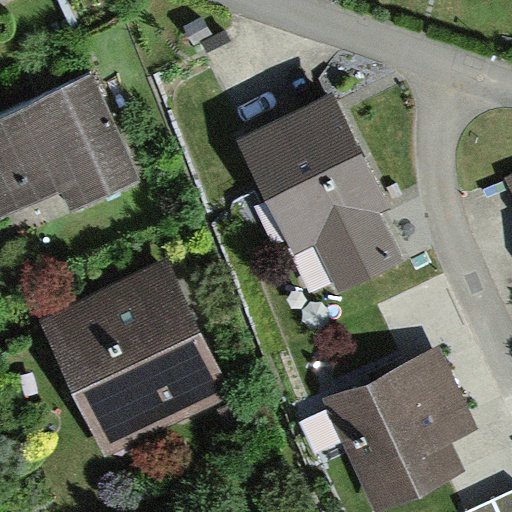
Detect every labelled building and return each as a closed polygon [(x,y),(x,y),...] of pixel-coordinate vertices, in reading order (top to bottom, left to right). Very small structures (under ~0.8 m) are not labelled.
[(95,70),(0,107),(0,206),(68,179),(78,204),(139,179),(95,70)] [(335,88),(242,135),(322,292),(415,245),(335,88)] [(171,261),(54,313),(110,440),(228,388),(171,261)] [(448,338),(327,392),(379,506),(462,468),(450,443),(488,426),(448,338)] [(511,511),(511,491),(468,511),(511,511)]
